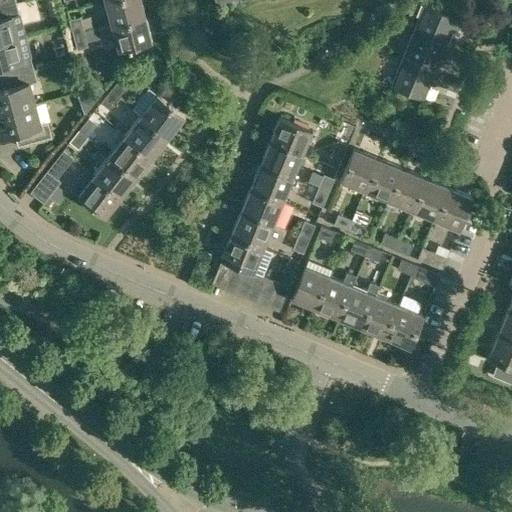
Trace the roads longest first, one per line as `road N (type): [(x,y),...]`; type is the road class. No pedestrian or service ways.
road 1 (residential): [(0,199),(89,263),(420,398)]
road 2 (residential): [(420,398),(500,195),(494,167),(511,113)]
road 3 (tertiary): [(192,511),(0,355)]
